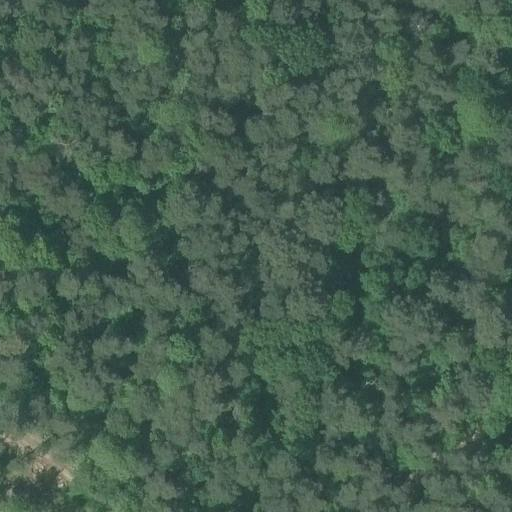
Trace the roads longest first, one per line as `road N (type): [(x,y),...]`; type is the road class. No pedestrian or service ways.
road 1 (track): [(0,126),(408,479)]
road 2 (track): [(511,402),(366,511)]
